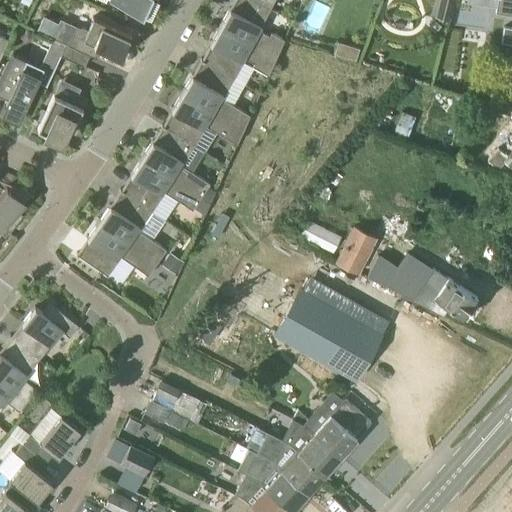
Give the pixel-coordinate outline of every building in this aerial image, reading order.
[(112,0),(148,16),(155,0),(112,0)] [(259,30),(270,9),(252,0),(236,0),(234,4),(235,5),(233,10),(230,8),(220,26),(276,57),(284,39),(271,32),(269,35),(259,30)] [(252,0),(270,9),(274,0),(252,0)] [(448,19),(452,0),(440,0),(436,16),(448,19)] [(511,0),(497,0),(495,13),(511,15),(511,0)] [(121,56),(131,35),(93,17),(92,18),(93,19),(88,29),(76,26),(67,45),(89,55),(92,56),(97,45),(121,56)] [(268,75),(276,57),(220,26),(210,44),(212,45),(204,60),(201,58),(200,59),(233,78),(244,58),(254,63),(252,67),(268,75)] [(511,28),(503,27),(501,42),(511,44),(511,34),(511,28)] [(0,57),(8,39),(7,39),(0,35),(0,57)] [(89,55),(67,45),(66,44),(60,56),(84,67),(89,55)] [(0,113),(18,122),(44,68),(13,53),(0,80),(0,94),(7,98),(0,113)] [(221,99),(233,78),(200,59),(200,60),(203,62),(195,77),(192,75),(182,93),(243,129),(250,115),(221,99)] [(237,144),(243,129),(182,93),(171,110),(173,112),(165,126),(162,124),(161,125),(194,146),(206,126),(237,144)] [(72,131),(73,128),(87,98),(78,94),(73,103),(54,94),(37,130),(46,134),(45,135),(61,142),(67,128),(71,129),(71,130),(72,131)] [(182,165),(194,146),(161,125),(161,126),(164,128),(155,142),(152,141),(141,158),(201,197),(210,183),(182,165)] [(511,150),(506,156),(498,149),(487,160),(497,170),(505,162),(511,168),(511,150)] [(193,210),(201,197),(141,158),(130,175),(132,177),(123,191),(120,189),(120,190),(152,211),(165,192),(193,210)] [(0,228),(4,225),(10,230),(8,232),(9,233),(23,215),(22,214),(20,215),(16,211),(31,195),(32,195),(32,194),(13,185),(12,186),(13,186),(10,190),(6,187),(0,193),(0,228)] [(201,197),(209,202),(215,190),(208,186),(201,197)] [(139,231),(152,211),(120,190),(119,191),(122,193),(112,207),(110,205),(98,222),(157,262),(166,250),(139,231)] [(209,202),(201,197),(194,207),(204,214),(209,202)] [(341,237),(307,220),(299,237),(333,254),(341,237)] [(148,276),(157,262),(98,222),(87,239),(89,240),(79,254),(77,253),(76,254),(78,255),(107,276),(121,257),(148,276)] [(368,271),(361,267),(375,238),(354,227),(336,263),(357,274),(358,273),(388,288),(392,280),(369,269),(368,271)] [(183,261),(171,253),(169,252),(161,264),(174,273),(175,272),(183,261)] [(433,268),(432,270),(411,300),(443,316),(449,307),(463,317),(468,311),(472,314),(477,307),(473,303),(477,297),(447,277),(447,278),(433,268)] [(301,289),(285,316),(275,335),(354,380),(381,335),(301,289)] [(10,337),(38,360),(61,331),(69,337),(78,326),(50,303),(42,313),(35,307),(21,324),(24,326),(13,339),(10,336),(10,337)] [(209,342),(221,324),(208,315),(195,333),(209,342)] [(23,379),(38,360),(10,337),(9,338),(12,340),(2,354),(0,352),(0,378),(28,401),(37,389),(23,379)] [(21,409),(28,401),(0,378),(0,408),(6,401),(19,412),(21,409)] [(188,397),(178,392),(179,390),(161,381),(155,392),(156,392),(152,399),(171,408),(171,409),(181,414),(185,406),(191,409),(195,403),(187,399),(188,397)] [(356,437),(370,421),(344,398),(315,430),(342,453),(355,439),(356,437)] [(164,423),(171,409),(171,408),(152,399),(151,400),(144,413),(164,423)] [(28,401),(21,409),(26,413),(32,404),(28,401)] [(80,429),(61,415),(61,414),(39,442),(29,434),(22,444),(46,463),(46,462),(42,459),(49,450),(58,457),(80,429)] [(129,418),(124,429),(135,434),(140,423),(129,418)] [(315,430),(313,432),(307,427),(292,443),(325,472),(342,453),(315,430)] [(115,439),(106,456),(137,472),(147,454),(115,439)] [(309,491),(325,472),(292,443),(291,444),(290,443),(274,461),(275,461),(309,491)] [(45,463),(46,463),(22,444),(15,453),(24,460),(9,479),(12,482),(32,497),(37,501),(52,482),(35,468),(41,460),(45,463)] [(294,507),(309,491),(275,461),(274,461),(281,468),(268,483),(294,507)] [(289,511),(294,507),(268,483),(265,486),(259,480),(245,473),(235,492),(244,497),(262,511),(289,511)] [(31,511),(25,506),(32,497),(12,482),(0,496),(0,511),(31,511)] [(262,511),(244,497),(235,492),(235,493),(236,494),(220,511),(262,511)] [(106,509),(112,511),(132,511),(137,504),(113,493),(106,509)]
